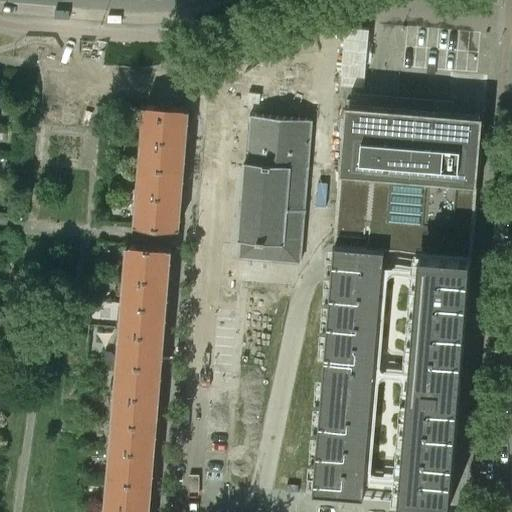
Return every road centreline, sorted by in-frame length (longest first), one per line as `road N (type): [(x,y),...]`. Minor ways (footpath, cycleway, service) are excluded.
road 1 (residential): [(189,511),(228,67),(263,45)]
road 2 (residential): [(263,45),(355,7),(511,20)]
road 3 (secondary): [(511,347),(498,511)]
road 4 (residential): [(115,0),(143,18),(263,45)]
